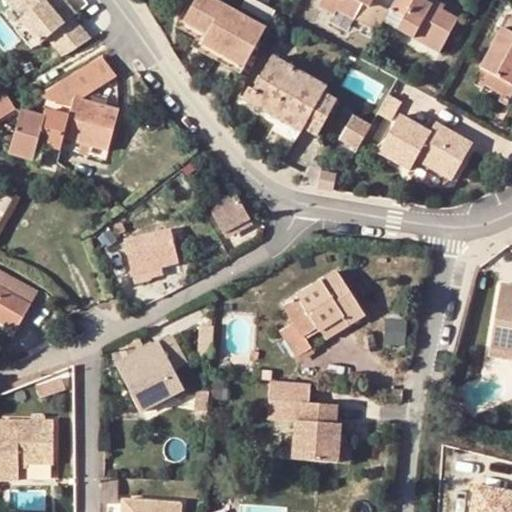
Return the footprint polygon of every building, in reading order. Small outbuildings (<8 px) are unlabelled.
[(57,47),(84,29),(74,18),(78,15),(65,0),(12,0),(31,21),(26,26),(46,49),(53,43),(57,47)] [(215,31),(210,40),(252,63),(270,32),(216,0),(203,0),(193,19),(215,31)] [(333,19),(374,42),(380,30),(387,17),(368,8),(371,0),(316,0),(309,14),(329,25),(333,19)] [(396,0),(387,17),(398,24),(391,36),(434,60),(454,24),(414,1),(414,0),(396,0)] [(0,40),(5,49),(20,40),(4,11),(0,13),(0,40)] [(387,17),(380,30),(391,36),(398,24),(387,17)] [(477,74),(511,91),(511,24),(504,20),(477,74)] [(20,34),(37,54),(46,49),(26,26),(20,34)] [(84,29),(57,47),(68,60),(93,40),(84,29)] [(119,78),(105,58),(42,97),(52,102),(71,108),(75,105),(77,99),(82,101),(119,78)] [(309,124),(305,132),(316,140),(339,102),(324,93),(326,88),(276,58),(256,92),(309,124)] [(511,100),(511,91),(477,74),(473,83),(511,103),(511,100)] [(243,104),(301,139),(305,132),(309,124),(256,92),(255,94),(251,92),(243,104)] [(0,122),(16,113),(5,94),(0,96),(0,122)] [(389,95),(378,114),(390,122),(402,103),(389,95)] [(82,101),(77,99),(75,105),(72,118),(49,111),(47,119),(25,112),(13,155),(35,162),(40,145),(63,152),(66,139),(84,145),(94,148),(111,153),(123,112),(82,101)] [(370,125),(353,114),(338,138),(356,149),(370,125)] [(412,167),(449,187),(471,148),(438,129),(433,139),(399,119),(377,156),(407,174),(412,167)] [(94,148),(84,145),(81,155),(91,158),(94,148)] [(325,167),(325,184),(337,185),(339,167),(325,167)] [(241,197),(214,212),(226,235),(253,221),(241,197)] [(174,230),(127,241),(135,277),(163,270),(182,266),(174,230)] [(163,270),(135,277),(137,286),(153,282),(155,278),(165,275),(163,270)] [(325,332),(344,318),(351,327),(367,316),(337,270),(284,304),(295,322),(281,332),(299,359),(315,350),(309,341),(323,330),(325,332)] [(0,324),(20,337),(34,313),(13,300),(21,286),(0,272),(0,324)] [(489,356),(511,360),(511,284),(501,283),(489,356)] [(13,300),(34,313),(43,300),(21,286),(13,300)] [(325,332),(331,341),(351,327),(344,318),(325,332)] [(0,339),(13,347),(20,337),(0,324),(0,339)] [(159,344),(116,366),(141,415),(184,393),(174,374),(190,366),(175,338),(160,346),(159,344)] [(210,395),(197,395),(195,415),(208,416),(210,395)] [(338,409),(302,407),(301,425),(297,425),(294,464),(339,467),(340,445),(342,428),(336,428),(338,409)] [(30,425),(0,424),(0,484),(18,485),(18,468),(54,468),(53,424),(45,425),(30,425)] [(352,446),(340,445),(339,467),(351,468),(352,446)] [(511,511),(511,495),(477,489),(472,511),(511,511)] [(181,511),(182,506),(122,503),(121,511),(181,511)]
